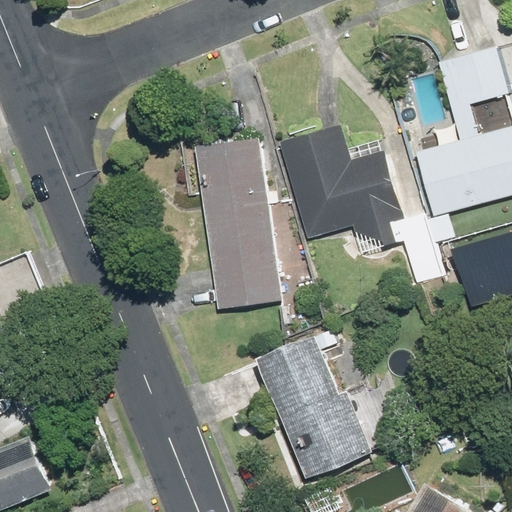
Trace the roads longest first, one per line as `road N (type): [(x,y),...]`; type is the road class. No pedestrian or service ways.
road 1 (residential): [(200,511),(33,92)]
road 2 (residential): [(33,92),(265,0)]
